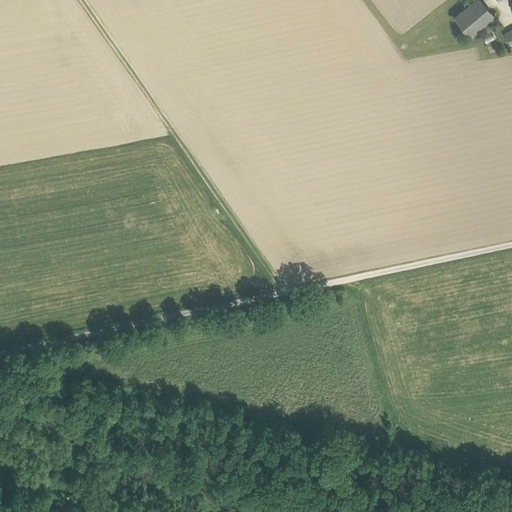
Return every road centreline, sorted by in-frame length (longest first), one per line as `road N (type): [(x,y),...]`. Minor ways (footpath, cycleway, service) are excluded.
road 1 (unclassified): [(511,244),(56,341)]
road 2 (track): [(68,502),(95,437),(91,425),(0,392)]
